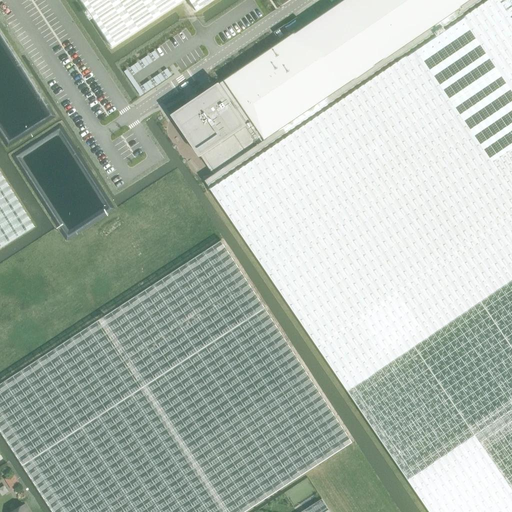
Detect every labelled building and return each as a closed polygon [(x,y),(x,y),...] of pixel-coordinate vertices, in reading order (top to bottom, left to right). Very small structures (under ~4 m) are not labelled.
[(80,0),(111,47),(179,2),(188,16),(212,0),(80,0)] [(342,0),(172,116),(212,175),(206,179),(210,186),(483,0),(342,0)] [(511,511),(511,0),(483,0),(210,186),(203,191),(421,511),(511,511)] [(0,247),(34,227),(0,173),(0,247)] [(0,430),(53,511),(244,511),(352,442),(309,377),(221,241),(0,383),(0,430)] [(322,499),(302,511),(325,511),(326,511),(329,510),(322,499)]
